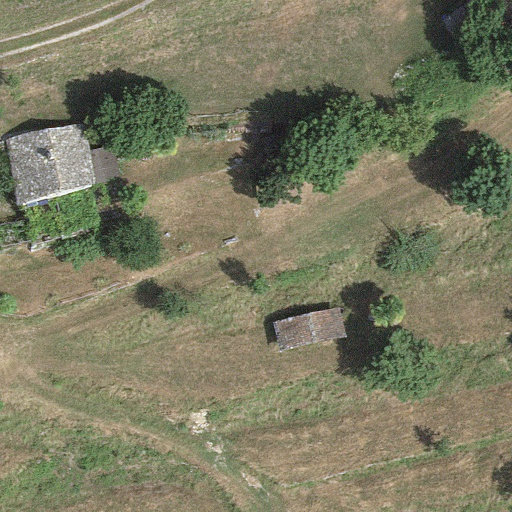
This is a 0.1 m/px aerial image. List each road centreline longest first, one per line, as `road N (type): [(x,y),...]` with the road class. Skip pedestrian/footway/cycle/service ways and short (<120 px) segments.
road 1 (track): [(511,113),(422,167),(220,264),(48,320),(26,336),(17,364),(22,379),(47,395),(181,437),(274,511)]
road 2 (track): [(130,0),(0,47)]
